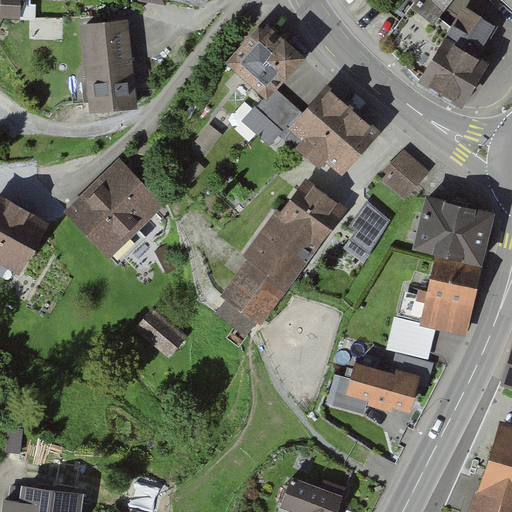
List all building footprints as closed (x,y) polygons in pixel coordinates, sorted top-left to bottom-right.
[(21,0),(2,0),(1,19),(21,19),(21,0)] [(452,0),(417,0),(413,6),(436,22),(452,0)] [(511,0),(503,0),(511,8),(511,0)] [(498,26),(467,10),(431,80),(477,104),(499,62),(484,55),(498,26)] [(81,21),(90,107),(138,102),(129,16),(81,21)] [(268,20),(263,25),(259,21),(226,58),(267,95),(276,85),(305,53),(268,20)] [(343,171),(382,127),(327,80),(302,109),(288,124),(343,171)] [(290,98),(276,85),(267,95),(258,105),(284,129),(288,124),(302,109),(290,98)] [(284,129),(258,105),(244,119),(271,143),(284,129)] [(223,134),(211,124),(196,141),(208,151),(223,134)] [(388,173),(383,179),(408,201),(433,173),(405,148),(385,170),(388,173)] [(205,168),(197,160),(174,182),(183,191),(205,168)] [(172,212),(127,166),(77,214),(121,260),(172,212)] [(262,320),(347,206),(306,176),(222,290),(227,294),(259,318),(262,320)] [(492,210),(431,195),(419,244),(479,260),(492,210)] [(50,228),(0,197),(0,260),(22,274),(50,228)] [(344,246),(365,261),(390,219),(368,199),(349,225),(356,230),(344,246)] [(478,264),(439,255),(439,260),(431,297),(404,291),(399,315),(436,324),(464,330),(478,264)] [(259,318),(227,294),(215,310),(248,334),(259,318)] [(171,356),(188,338),(157,308),(139,326),(171,356)] [(432,340),(436,324),(399,315),(395,314),(387,348),(428,357),(432,340)] [(511,353),(500,386),(511,390),(511,353)] [(421,377),(356,359),(350,377),(339,374),(331,405),(364,414),(369,397),(412,409),(421,377)] [(511,511),(511,425),(508,425),(482,511),(511,511)] [(334,511),(342,493),(294,476),(283,506),(300,511),(334,511)] [(29,504),(19,503),(17,511),(89,511),(92,495),(32,487),(29,504)]
